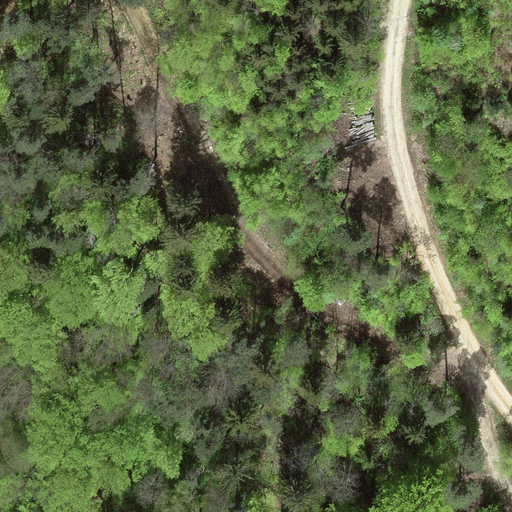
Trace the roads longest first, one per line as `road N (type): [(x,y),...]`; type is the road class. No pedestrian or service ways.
road 1 (track): [(511,416),(473,368),(400,174),(398,0)]
road 2 (track): [(473,368),(511,486)]
